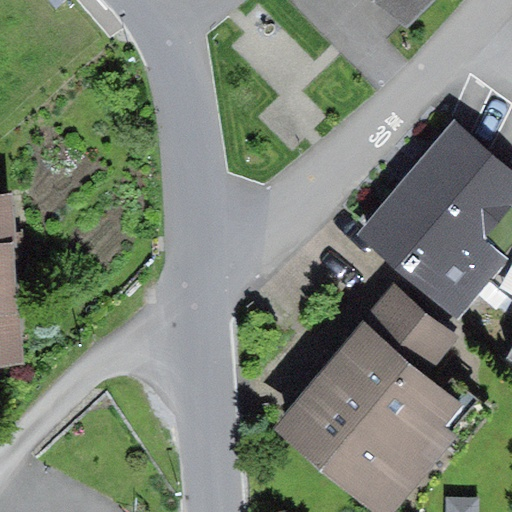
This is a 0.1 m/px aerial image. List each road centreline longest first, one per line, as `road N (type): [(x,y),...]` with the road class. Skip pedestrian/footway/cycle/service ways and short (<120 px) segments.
road 1 (residential): [(201,284),(492,16)]
road 2 (track): [(0,472),(72,394),(201,284)]
road 3 (tertiary): [(201,284),(184,114),(165,41)]
road 4 (tertiary): [(214,511),(201,284)]
